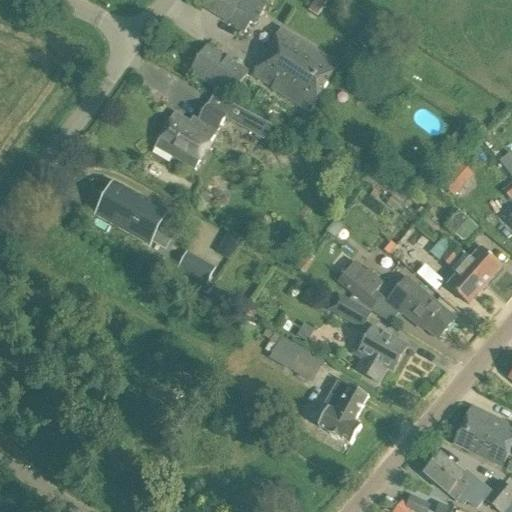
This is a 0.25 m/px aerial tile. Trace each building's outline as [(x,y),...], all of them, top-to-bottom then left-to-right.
[(213,0),(205,15),(228,27),(230,23),(245,32),(251,22),(255,25),(267,6),(257,0),(244,0),(242,3),(237,0),(213,0)] [(316,0),(308,12),(318,18),(329,0),(316,0)] [(379,30),(369,23),(356,42),(367,49),(379,30)] [(310,111),(324,88),(338,64),(281,29),(267,53),(254,75),(273,87),(272,89),(310,111)] [(190,72),(232,99),(248,73),(206,46),(190,72)] [(343,58),(369,75),(375,64),(350,48),(343,58)] [(156,147),(195,170),(215,137),(176,114),(156,147)] [(455,195),(473,175),(461,164),(443,184),(455,195)] [(115,181),(98,210),(150,240),(167,211),(115,181)] [(446,226),(469,245),(480,232),(457,213),(446,226)] [(447,252),(452,247),(453,246),(444,238),(438,245),(447,253),(447,252)] [(224,252),(242,254),(243,242),(225,240),(224,252)] [(447,253),(438,245),(430,254),(439,262),(441,260),(447,253)] [(447,252),(457,261),(463,255),(453,246),(452,247),(447,252)] [(464,268),(485,286),(501,268),(480,250),(464,268)] [(457,261),(447,252),(447,253),(441,260),(451,268),(457,261)] [(314,258),(308,254),(298,268),(303,272),(314,258)] [(194,265),(188,275),(204,285),(211,274),(194,265)] [(339,283),(370,310),(381,298),(374,292),(381,284),(370,275),(368,277),(355,265),(339,283)] [(485,286),(464,268),(449,286),(470,304),(485,286)] [(387,303),(401,315),(402,313),(417,326),(419,323),(438,339),(455,320),(407,279),(387,303)] [(346,300),(338,315),(362,329),(370,314),(346,300)] [(357,371),(379,384),(388,369),(393,372),(407,349),(374,329),(360,352),(366,355),(357,371)] [(300,358),(319,368),(322,362),(282,340),(272,359),(293,370),(300,358)] [(318,427),(351,446),(361,428),(354,423),(369,398),(350,387),(349,389),(338,382),(326,402),(331,404),(318,427)] [(454,445),(502,468),(511,445),(511,426),(472,407),(454,445)] [(425,474),(449,495),(453,489),(462,496),(472,485),(464,477),(465,476),(442,456),(425,474)] [(483,499),(499,511),(505,511),(511,504),(511,491),(500,481),(483,499)] [(392,511),(393,511),(426,511),(431,503),(412,495),(407,505),(403,500),(392,511)]
